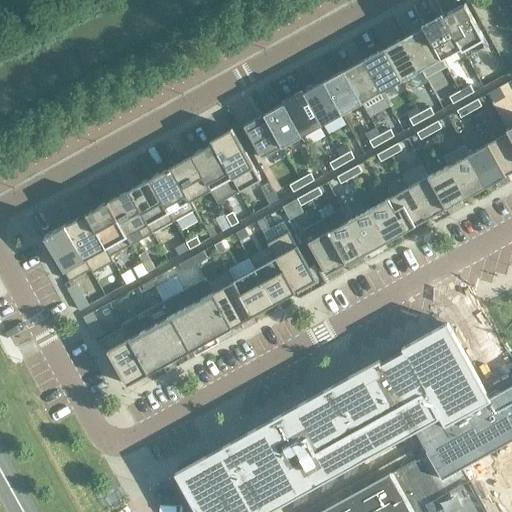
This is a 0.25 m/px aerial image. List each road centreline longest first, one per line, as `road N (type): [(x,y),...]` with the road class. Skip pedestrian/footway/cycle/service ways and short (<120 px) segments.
road 1 (residential): [(511,229),(109,451)]
road 2 (residential): [(0,212),(386,0)]
road 3 (residential): [(0,254),(109,451)]
